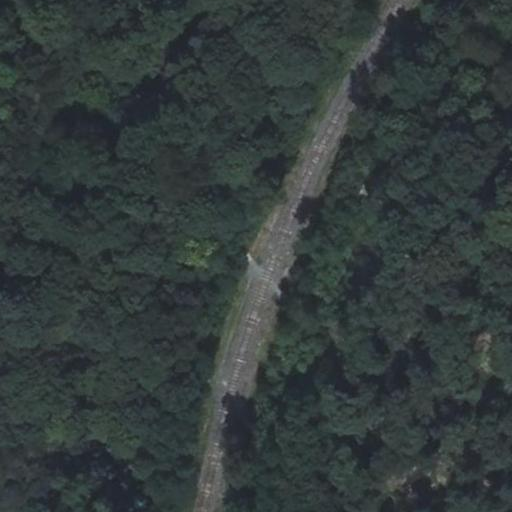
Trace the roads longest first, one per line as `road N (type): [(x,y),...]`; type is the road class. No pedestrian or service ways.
road 1 (track): [(511,102),(439,138),(357,237),(321,303)]
road 2 (track): [(321,303),(291,368),(275,471),(301,511)]
